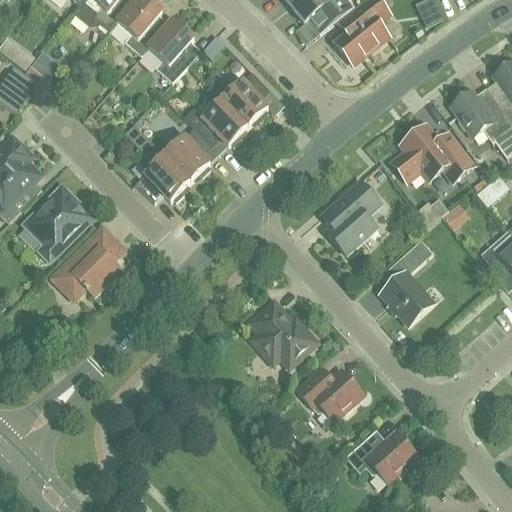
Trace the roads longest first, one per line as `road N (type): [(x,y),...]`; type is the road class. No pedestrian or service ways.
road 1 (residential): [(442,412),(258,212)]
road 2 (residential): [(13,449),(194,277)]
road 3 (residential): [(194,277),(36,107)]
road 4 (residential): [(345,132),(511,11)]
road 5 (residential): [(345,132),(220,0)]
